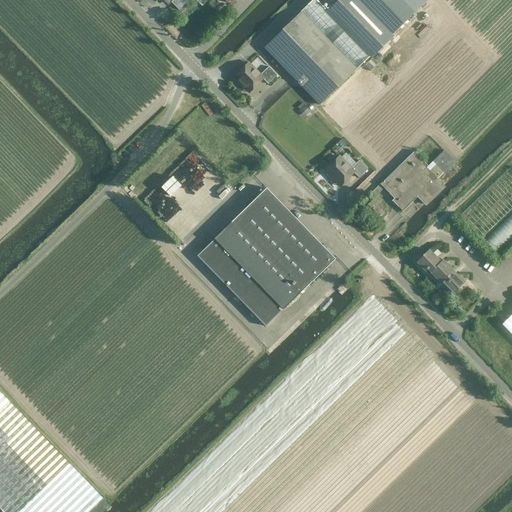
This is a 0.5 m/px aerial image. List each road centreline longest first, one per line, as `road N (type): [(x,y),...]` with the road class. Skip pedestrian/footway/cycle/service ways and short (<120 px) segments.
road 1 (tertiary): [(511,397),(128,0)]
road 2 (unknown): [(278,155),(188,244),(193,258),(272,325),(362,241)]
road 3 (track): [(0,294),(149,146),(188,62)]
road 4 (unknown): [(503,286),(444,225),(389,270)]
